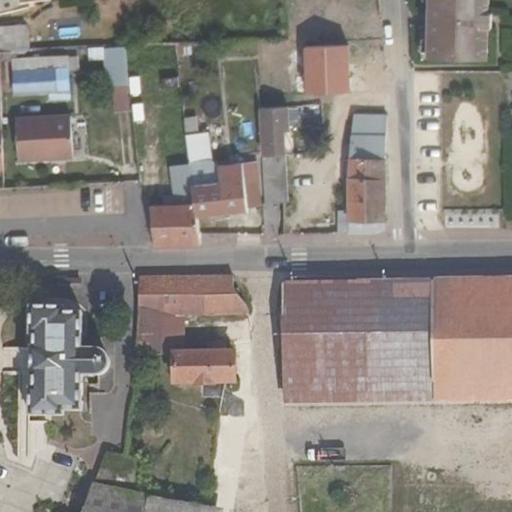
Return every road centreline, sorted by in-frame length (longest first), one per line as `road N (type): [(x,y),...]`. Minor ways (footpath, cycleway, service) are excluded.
road 1 (tertiary): [(0,261),(407,256)]
road 2 (residential): [(394,0),(407,256)]
